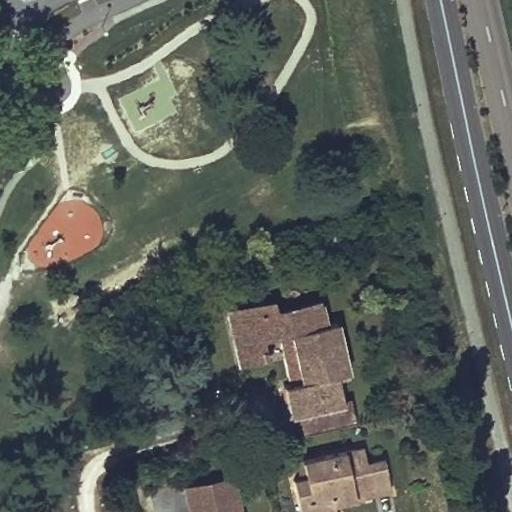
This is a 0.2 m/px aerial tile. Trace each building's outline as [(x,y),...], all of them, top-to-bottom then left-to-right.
[(285,386),(294,434),(345,422),(336,375),(347,372),(336,323),(325,325),(320,302),(277,312),(275,303),(228,314),(237,356),(264,351),(262,341),(280,336),(284,354),(292,352),(298,383),(291,385),(285,386)] [(265,358),(264,351),(237,356),(239,365),(265,358)] [(364,462),(361,446),(354,447),(358,464),(364,462)] [(388,489),(383,458),(364,462),(358,464),(354,447),(301,459),(304,476),(297,478),(293,478),(299,511),(326,511),(325,504),(332,502),(331,495),(369,487),(370,494),(388,489)] [(304,476),(301,459),(294,462),(297,478),(304,476)] [(242,511),(235,479),(182,490),(186,511),(242,511)] [(370,494),(369,487),(331,495),(332,502),(370,494)] [(334,511),(332,502),(325,504),(326,511),(334,511)]
